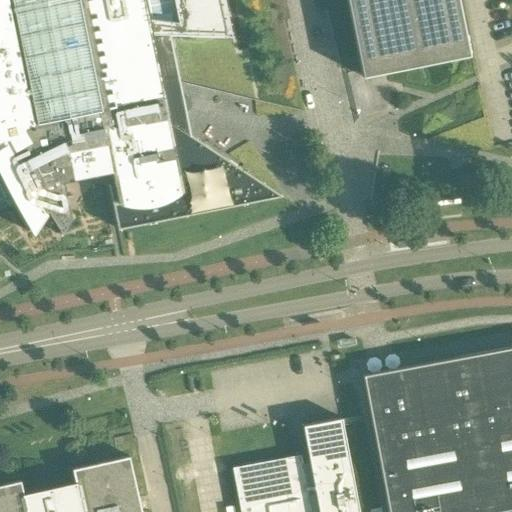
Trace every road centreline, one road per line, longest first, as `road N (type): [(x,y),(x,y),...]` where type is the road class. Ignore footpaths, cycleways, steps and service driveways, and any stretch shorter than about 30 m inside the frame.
road 1 (tertiary): [(511,245),(365,265),(0,341)]
road 2 (tertiary): [(0,361),(442,282),(511,278)]
